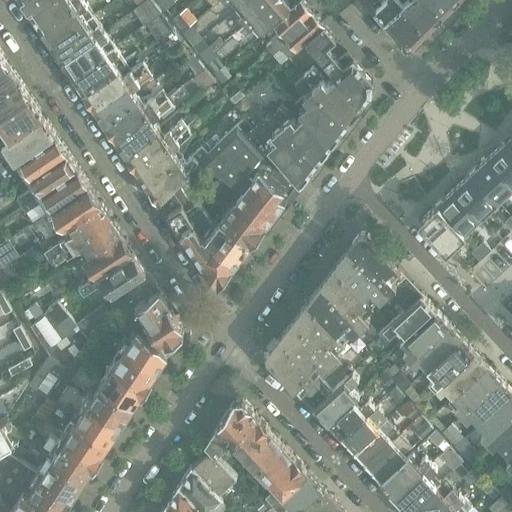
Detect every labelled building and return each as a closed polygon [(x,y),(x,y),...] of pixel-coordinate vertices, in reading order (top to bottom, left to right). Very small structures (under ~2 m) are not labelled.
[(23,0),(31,11),(47,0),(23,0)] [(47,0),(31,11),(42,26),(81,0),(47,0)] [(81,0),(42,26),(53,42),(88,19),(82,11),(89,6),(84,0),(81,0)] [(149,0),(142,5),(153,20),(162,13),(151,0),(149,0)] [(174,0),(168,0),(163,5),(166,10),(176,3),(174,0)] [(231,3),(236,9),(246,0),(224,0),(227,3),(226,4),(227,6),(231,3)] [(246,0),(236,9),(243,18),(242,20),(246,24),(272,0),(246,0)] [(266,29),(297,2),(296,1),(290,6),(285,0),(272,0),(246,24),(257,37),(266,29)] [(268,45),(271,48),(314,11),(304,0),(299,0),(297,2),(266,29),(274,39),(268,45)] [(428,30),(404,2),(401,0),(386,0),(376,10),(405,43),(405,44),(413,44),(428,30)] [(406,0),(404,2),(428,30),(445,12),(434,0),(406,0)] [(434,0),(445,12),(457,0),(434,0)] [(174,20),(184,31),(197,20),(187,8),(174,20)] [(325,24),(314,11),(271,48),(273,50),(279,45),(281,47),(288,56),(296,49),(325,24)] [(153,21),(164,36),(176,29),(164,13),(153,21)] [(53,42),(64,59),(105,30),(100,23),(93,27),(88,19),(53,42)] [(337,74),(361,102),(372,89),(373,88),(374,79),(373,79),(354,57),(345,66),(326,45),(336,36),(325,24),(296,49),(298,51),(309,41),(337,74)] [(184,33),(194,46),(203,38),(193,26),(184,33)] [(105,30),(64,59),(74,74),(109,50),(104,43),(111,38),(105,30)] [(203,38),(194,46),(205,60),(214,52),(209,47),(203,38)] [(209,47),(214,52),(224,43),(220,38),(209,47)] [(116,46),(109,50),(74,74),(85,90),(120,66),(114,58),(120,53),(116,46)] [(0,69),(10,63),(0,48),(0,69)] [(205,60),(215,73),(224,65),(214,52),(205,60)] [(85,90),(95,104),(150,68),(145,60),(126,73),(120,66),(85,90)] [(0,92),(20,79),(10,63),(0,69),(0,92)] [(224,65),(215,73),(223,83),(232,76),(224,65)] [(361,102),(337,74),(329,82),(315,67),(306,75),(346,121),(351,115),(352,115),(361,103),(361,102)] [(150,68),(95,104),(106,122),(141,96),(135,88),(154,74),(150,68)] [(301,106),(305,112),(332,141),(341,129),(341,128),(346,121),(306,75),(296,83),(309,99),(301,106)] [(0,115),(31,95),(20,79),(0,92),(0,115)] [(141,96),(106,122),(117,137),(169,96),(165,90),(146,103),(141,96)] [(244,94),(242,91),(241,90),(232,97),(235,102),(244,94)] [(31,95),(0,115),(0,133),(2,137),(8,133),(41,110),(31,95)] [(117,137),(127,152),(161,125),(155,116),(174,103),(169,96),(117,137)] [(284,103),(274,111),(317,159),(322,153),(322,154),(332,141),(305,112),(298,118),(284,103)] [(274,111),(265,119),(279,135),(270,143),(300,179),(301,180),(311,167),(317,159),(274,111)] [(246,116),(239,122),(269,158),(262,167),(284,184),(282,187),(289,193),(300,179),(270,143),(279,135),(265,119),(263,118),(254,125),(246,116)] [(8,144),(19,161),(57,134),(46,118),(8,144)] [(161,125),(127,152),(138,168),(188,125),(184,119),(166,133),(161,125)] [(267,223),(267,224),(289,193),(282,187),(284,184),(262,167),(269,158),(239,122),(206,155),(203,157),(217,169),(243,190),(236,200),(267,223)] [(188,125),(138,168),(148,183),(181,154),(176,147),(193,133),(188,125)] [(19,161),(30,177),(68,150),(57,134),(19,161)] [(511,148),(505,141),(488,156),(511,181),(511,148)] [(79,167),(68,150),(30,177),(36,187),(17,199),(22,206),(23,205),(79,167)] [(181,154),(148,183),(159,200),(203,157),(206,155),(203,150),(196,155),(195,154),(185,161),(181,154)] [(498,200),(511,187),(511,181),(488,156),(472,172),(498,200)] [(79,167),(23,205),(34,222),(54,208),(90,183),(79,167)] [(227,211),(222,217),(254,242),(267,224),(267,223),(236,200),(243,190),(217,169),(213,173),(222,181),(218,185),(227,193),(219,204),(227,211)] [(482,216),(498,200),(472,172),(455,187),(482,216)] [(102,201),(90,183),(54,208),(66,225),(68,224),(102,201)] [(438,203),(465,232),(482,216),(455,187),(438,203)] [(204,234),(188,210),(175,192),(162,203),(169,213),(215,281),(223,281),(240,260),(205,234),(204,234)] [(88,253),(122,230),(102,201),(68,224),(73,232),(46,250),(56,264),(83,246),(88,253)] [(199,203),(188,210),(204,234),(205,234),(240,260),(254,242),(222,217),(215,226),(199,203)] [(438,203),(421,219),(448,248),(465,232),(438,203)] [(85,255),(98,273),(135,250),(122,230),(88,253),(85,255)] [(349,247),(388,289),(397,282),(406,275),(368,234),(367,233),(366,233),(365,232),(363,232),(362,232),(361,233),(360,234),(359,234),(349,247)] [(485,241),(479,247),(486,254),(492,249),(485,241)] [(349,247),(336,265),(370,302),(379,295),(380,297),(388,289),(349,247)] [(481,260),(486,254),(479,247),(474,252),(481,260)] [(125,284),(148,269),(135,250),(98,273),(80,285),(86,294),(102,283),(109,294),(125,284)] [(10,262),(2,266),(12,282),(20,278),(10,262)] [(372,305),(370,302),(336,265),(322,282),(361,324),(369,317),(364,312),(372,305)] [(160,336),(168,349),(177,343),(174,338),(185,331),(184,331),(184,324),(185,323),(173,305),(148,269),(125,284),(160,336)] [(309,299),(344,337),(351,330),(353,332),(361,324),(322,282),(309,299)] [(399,325),(406,334),(435,307),(434,305),(423,293),(386,328),(390,333),(399,325)] [(296,317),(335,360),(342,353),(338,348),(346,340),(344,337),(309,299),(296,317)] [(0,303),(6,313),(12,310),(7,300),(0,303)] [(58,301),(31,326),(41,342),(50,354),(29,384),(48,398),(49,397),(53,390),(63,398),(82,367),(75,362),(88,343),(88,338),(58,301)] [(435,307),(406,334),(405,335),(413,344),(404,351),(410,358),(450,322),(444,315),(443,316),(435,307)] [(282,334),(316,372),(324,364),(327,367),(335,360),(296,317),(282,334)] [(457,329),(450,322),(410,358),(416,364),(425,356),(431,364),(462,335),(456,330),(457,329)] [(128,343),(160,365),(169,351),(168,349),(160,336),(140,323),(132,334),(129,332),(124,340),(128,343)] [(14,329),(20,339),(26,335),(21,325),(14,329)] [(332,390),(316,372),(282,334),(269,351),(270,351),(270,355),(315,406),(332,390)] [(25,349),(32,345),(26,335),(20,339),(25,349)] [(430,379),(436,385),(475,349),(470,343),(469,343),(462,335),(431,364),(438,371),(430,379)] [(113,359),(150,384),(155,376),(153,375),(160,365),(128,343),(121,353),(118,351),(113,359)] [(449,384),(457,392),(488,363),(482,357),(482,356),(475,349),(436,385),(441,391),(449,384)] [(33,364),(29,357),(19,363),(23,369),(33,364)] [(111,368),(104,379),(136,401),(142,391),(144,392),(150,384),(113,359),(109,365),(111,368)] [(13,375),(23,369),(19,363),(9,368),(13,375)] [(456,407),(462,413),(501,376),(495,371),(488,363),(457,392),(464,400),(456,407)] [(387,371),(391,376),(398,369),(395,365),(387,371)] [(333,391),(332,390),(315,406),(329,421),(354,398),(352,396),(355,393),(350,387),(360,378),(355,371),(333,391)] [(475,411),(483,419),(511,391),(511,388),(508,384),(501,376),(462,413),(467,419),(475,411)] [(88,395),(124,419),(136,401),(104,379),(96,390),(93,387),(88,395)] [(511,391),(483,419),(490,427),(482,434),(488,441),(511,417),(511,391)] [(354,398),(329,421),(342,435),(367,413),(361,406),(369,399),(364,392),(355,400),(354,398)] [(79,416),(111,438),(124,419),(88,395),(83,403),(86,405),(79,416)] [(36,416),(45,422),(57,403),(49,397),(48,398),(36,416)] [(220,422),(232,436),(258,413),(244,398),(236,398),(220,422)] [(416,408),(409,400),(401,407),(408,415),(416,408)] [(342,435),(355,449),(380,427),(387,418),(377,407),(368,414),(367,413),(342,435)] [(249,460),(255,467),(284,441),(258,413),(232,436),(219,448),(227,458),(233,453),(231,451),(236,446),(240,443),(252,457),(249,460)] [(9,415),(0,420),(0,461),(5,454),(12,451),(21,438),(9,415)] [(430,419),(442,432),(447,427),(435,415),(430,419)] [(64,433),(101,457),(106,449),(104,448),(111,438),(79,416),(72,427),(69,426),(64,433)] [(501,439),(508,447),(511,443),(511,417),(488,441),(493,446),(501,439)] [(355,449),(368,463),(401,432),(388,419),(380,427),(355,449)] [(416,432),(423,439),(434,427),(428,421),(416,432)] [(208,441),(212,446),(216,451),(219,448),(232,436),(220,422),(208,441)] [(439,445),(444,450),(450,444),(437,430),(430,436),(438,445),(439,445)] [(401,432),(368,463),(383,479),(410,455),(407,452),(413,446),(401,432)] [(55,453),(87,474),(94,464),(96,465),(101,457),(64,433),(59,441),(62,442),(55,453)] [(310,470),(284,441),(255,467),(261,474),(264,471),(278,486),(275,489),(266,497),(263,493),(259,497),(267,506),(268,507),(281,496),(310,470)] [(455,445),(468,460),(473,455),(460,441),(455,445)] [(195,461),(216,486),(224,495),(231,489),(226,484),(237,474),(216,451),(212,446),(195,461)] [(5,454),(0,461),(0,469),(64,511),(72,501),(71,499),(74,493),(38,468),(12,451),(5,454)] [(414,451),(410,455),(383,479),(396,494),(431,461),(427,456),(422,460),(414,451)] [(38,468),(74,493),(87,474),(55,453),(47,464),(43,461),(38,468)] [(195,461),(181,483),(207,511),(214,511),(218,509),(213,504),(224,495),(216,486),(195,461)] [(438,468),(431,461),(396,494),(410,509),(437,485),(429,476),(438,468)] [(27,511),(64,511),(0,469),(0,488),(6,486),(15,503),(28,510),(27,511)] [(298,511),(325,488),(310,470),(281,496),(291,507),(284,511),(298,511)] [(477,481),(488,493),(494,488),(483,475),(477,481)] [(207,511),(181,483),(167,504),(174,511),(207,511)] [(437,485),(410,509),(412,511),(436,511),(460,491),(454,485),(445,494),(437,485)] [(6,486),(0,488),(0,495),(9,511),(27,511),(28,510),(15,503),(6,486)] [(332,511),(340,504),(325,488),(298,511),(332,511)] [(494,488),(488,493),(502,508),(508,503),(494,488)] [(460,491),(436,511),(461,511),(457,507),(466,498),(460,491)] [(260,511),(267,506),(259,497),(252,504),(258,511),(260,511)]
